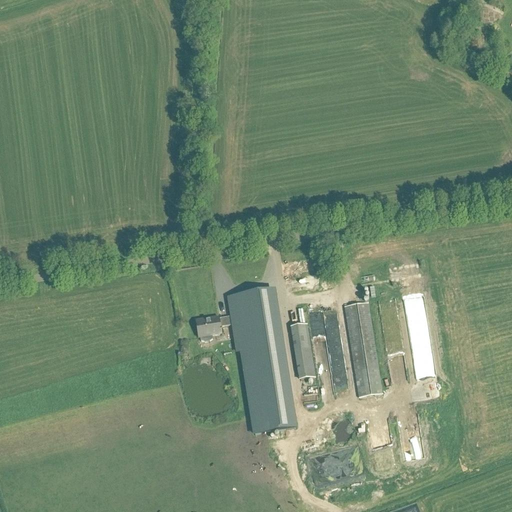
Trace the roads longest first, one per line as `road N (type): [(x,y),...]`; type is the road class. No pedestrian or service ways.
road 1 (unclassified): [(0,286),(511,203)]
road 2 (track): [(330,511),(304,496),(296,478),(303,436),(273,242)]
